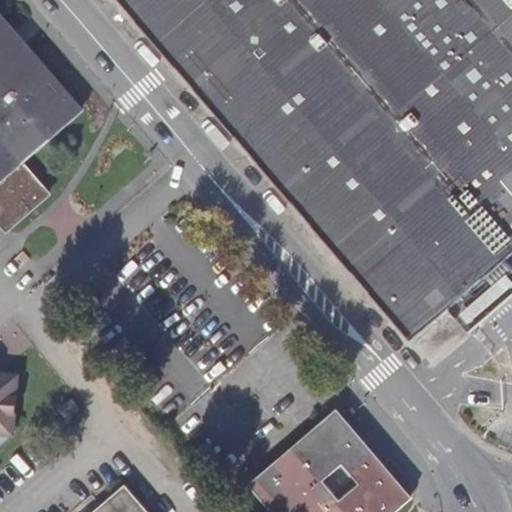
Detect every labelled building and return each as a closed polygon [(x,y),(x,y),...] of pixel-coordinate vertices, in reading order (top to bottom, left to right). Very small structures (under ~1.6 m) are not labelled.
[(511,0),(120,0),(414,341),(453,308),(472,332),(511,297),(511,262),(510,259),(511,257),(511,0)] [(0,18),(0,219),(9,230),(50,195),(22,161),(80,111),(23,45),(14,34),(0,18)] [(0,435),(13,423),(17,371),(0,369),(0,435)] [(74,399),(62,410),(71,420),(83,410),(74,399)] [(340,414),(257,486),(278,511),(395,511),(412,498),(340,414)] [(151,511),(129,485),(97,511),(151,511)]
